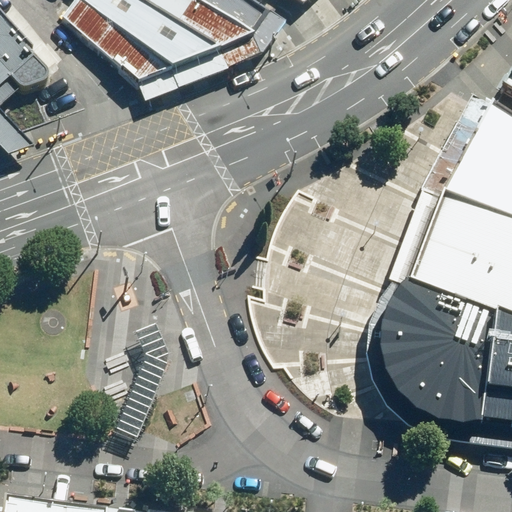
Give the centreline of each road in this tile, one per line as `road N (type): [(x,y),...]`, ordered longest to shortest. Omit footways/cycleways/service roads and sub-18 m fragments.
road 1 (secondary): [(152,174),(300,104),(440,0)]
road 2 (residential): [(256,430),(229,388),(152,174)]
road 3 (residential): [(511,499),(327,473),(256,430)]
road 4 (residential): [(256,430),(218,459),(183,468),(0,448)]
road 5 (secondary): [(0,228),(152,174)]
